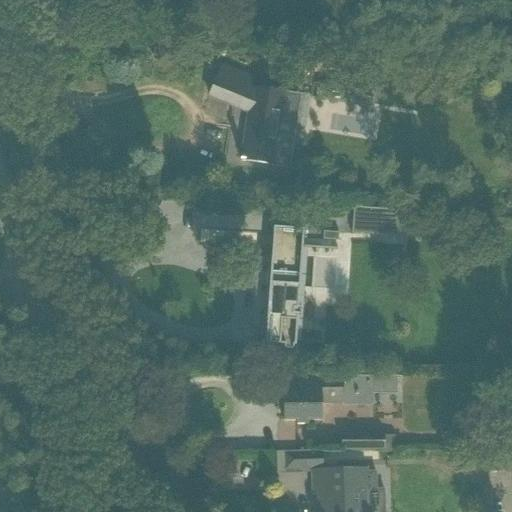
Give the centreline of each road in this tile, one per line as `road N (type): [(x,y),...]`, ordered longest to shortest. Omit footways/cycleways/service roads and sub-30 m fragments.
road 1 (tertiary): [(161,511),(54,333),(0,190)]
road 2 (track): [(0,281),(29,268),(37,511)]
